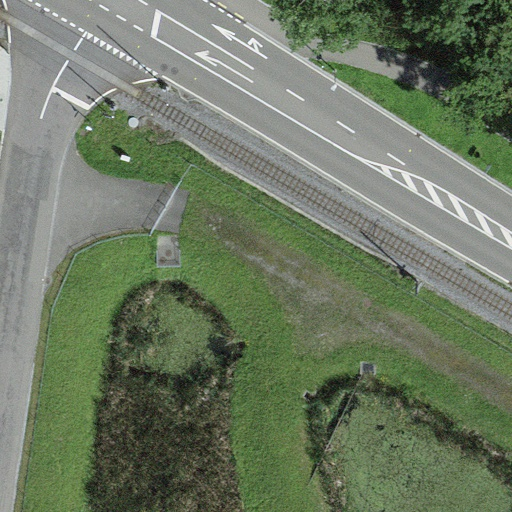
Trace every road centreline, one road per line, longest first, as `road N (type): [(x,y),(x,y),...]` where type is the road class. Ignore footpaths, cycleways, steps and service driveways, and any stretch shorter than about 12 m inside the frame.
road 1 (primary): [(511,235),(131,0)]
road 2 (residential): [(103,0),(68,53),(43,120),(0,386)]
